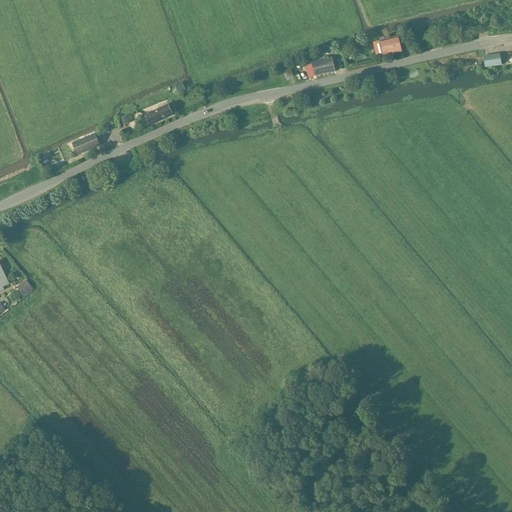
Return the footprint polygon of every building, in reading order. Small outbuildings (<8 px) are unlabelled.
[(379,41),(372,43),(376,57),(382,56),(400,52),(396,37),(379,41)] [(484,67),(500,65),(498,54),(482,56),(484,67)] [(330,58),(309,63),(313,76),(333,72),(330,58)] [(287,79),(292,76),(290,69),(284,71),(287,79)] [(168,105),(145,116),(149,126),(173,116),(168,105)] [(128,116),(122,118),(125,124),(131,121),(128,116)] [(77,154),(99,145),(94,133),(72,142),(77,154)] [(0,291),(4,290),(3,287),(9,285),(0,265),(0,291)] [(26,281),(18,287),(25,296),(33,289),(26,281)]
